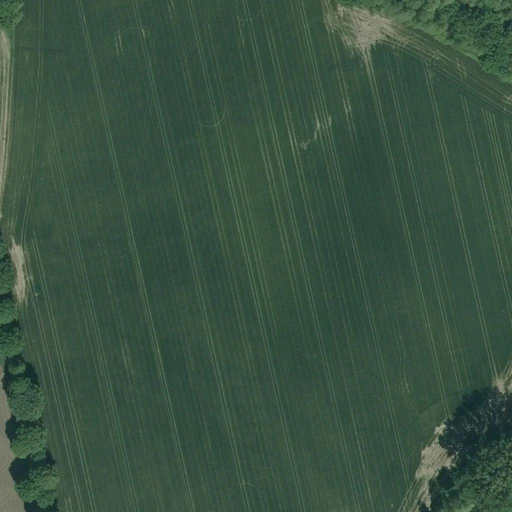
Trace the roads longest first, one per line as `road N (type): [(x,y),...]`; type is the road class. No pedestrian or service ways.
road 1 (track): [(0,342),(36,511)]
road 2 (track): [(511,83),(394,0)]
